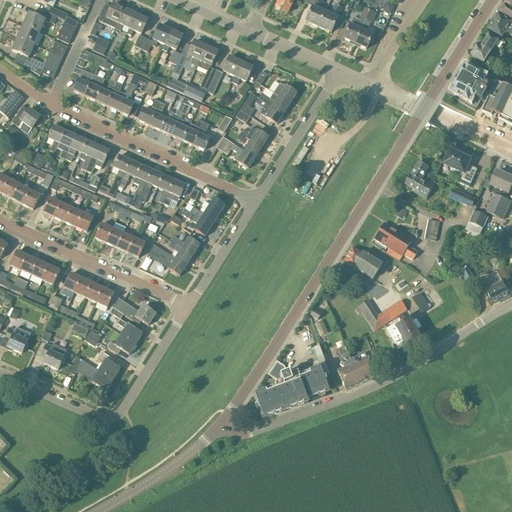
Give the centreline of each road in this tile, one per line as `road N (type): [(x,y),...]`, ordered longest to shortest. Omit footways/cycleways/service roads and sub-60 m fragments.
road 1 (tertiary): [(218,426),(492,0)]
road 2 (residential): [(218,426),(243,434),(360,392),(511,305)]
road 3 (residential): [(255,200),(51,108)]
road 4 (residential): [(189,306),(0,220)]
road 5 (residential): [(511,147),(370,85)]
road 6 (residential): [(255,200),(338,71)]
road 7 (tertiary): [(97,511),(183,459),(218,426)]
road 8 (residential): [(122,409),(103,419),(0,373)]
road 9 (residential): [(189,306),(255,200)]
road 10 (residential): [(122,409),(189,306)]
